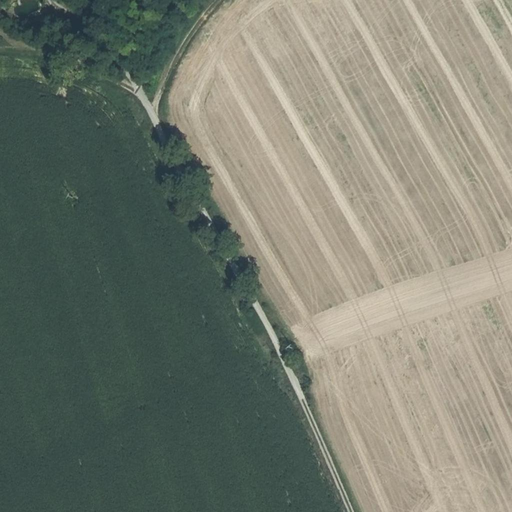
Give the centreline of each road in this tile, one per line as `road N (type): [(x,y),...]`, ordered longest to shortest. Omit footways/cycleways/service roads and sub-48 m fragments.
road 1 (track): [(0,47),(47,49),(94,64),(135,89),(149,108)]
road 2 (track): [(149,108),(164,68),(216,0)]
